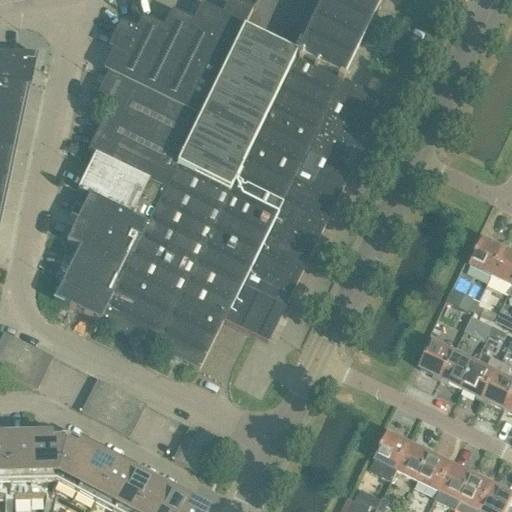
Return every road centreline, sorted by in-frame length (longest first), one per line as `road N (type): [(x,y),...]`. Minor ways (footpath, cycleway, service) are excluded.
road 1 (residential): [(273,447),(11,318),(69,39),(63,0)]
road 2 (residential): [(231,511),(53,411),(0,403)]
road 3 (tertiary): [(314,362),(415,163)]
road 4 (residential): [(511,456),(314,362)]
road 5 (tertiary): [(415,163),(492,0)]
